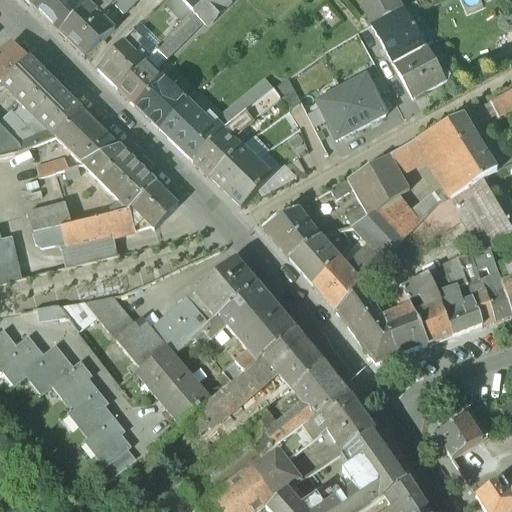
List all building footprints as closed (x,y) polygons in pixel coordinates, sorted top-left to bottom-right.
[(22,0),(33,11),(43,0),(22,0)] [(92,3),(89,0),(43,0),(33,11),(59,37),(92,3)] [(106,0),(97,0),(59,37),(85,62),(115,32),(99,18),(112,6),(106,0)] [(106,0),(112,6),(123,17),(134,6),(128,0),(106,0)] [(179,0),(193,14),(206,0),(179,0)] [(206,0),(193,14),(192,15),(203,26),(206,29),(235,0),(206,0)] [(370,0),(361,5),(373,28),(401,12),(394,0),(370,0)] [(411,30),(401,12),(373,28),(371,29),(384,51),(414,35),(411,30)] [(203,26),(192,15),(155,51),(166,63),(203,26)] [(414,35),(384,51),(393,69),(428,50),(418,33),(414,35)] [(134,36),(97,73),(116,91),(142,64),(136,58),(131,53),(141,43),(134,36)] [(0,45),(0,86),(2,88),(29,62),(3,40),(0,45)] [(428,50),(393,69),(404,91),(412,104),(448,84),(450,80),(448,76),(442,74),(441,75),(428,50)] [(148,59),(141,52),(136,58),(142,64),(145,62),(148,59)] [(29,62),(2,88),(20,106),(23,110),(49,82),(29,62)] [(142,64),(116,91),(135,109),(161,83),(164,79),(145,62),(142,64)] [(341,93),(361,132),(386,119),(366,80),(341,93)] [(80,112),(49,82),(23,110),(32,118),(34,120),(10,142),(15,147),(47,133),(54,140),(80,112)] [(161,83),(135,109),(158,131),(183,105),(164,86),(161,83)] [(288,83),(274,93),(281,103),(289,115),(301,107),(288,83)] [(256,107),(263,117),(281,103),(274,93),(256,107)] [(341,93),(316,106),(320,113),(326,125),(337,145),(361,132),(341,93)] [(511,93),(489,106),(497,120),(511,112),(511,93)] [(249,95),(226,114),(234,124),(256,107),(249,95)] [(183,105),(158,131),(192,165),(223,133),(225,131),(208,116),(204,120),(186,102),(183,105)] [(23,110),(20,106),(14,112),(26,123),(32,118),(23,110)] [(223,133),(192,165),(210,181),(239,152),(242,150),(231,140),(239,134),(240,135),(263,117),(256,107),(234,124),(225,131),(223,133)] [(119,151),(80,112),(54,140),(82,168),(83,168),(119,151)] [(314,130),(326,125),(320,113),(308,119),(314,130)] [(494,174),(462,120),(415,145),(427,165),(449,202),(481,183),(494,174)] [(10,142),(0,132),(0,161),(13,158),(54,140),(47,133),(15,147),(10,142)] [(239,152),(210,181),(225,196),(258,164),(259,162),(267,155),(254,141),(242,150),(239,152)] [(415,145),(390,159),(402,181),(427,165),(415,145)] [(155,187),(119,151),(83,168),(128,214),(131,211),(155,187)] [(390,159),(347,183),(350,189),(353,194),(361,210),(368,222),(379,215),(398,201),(409,193),(402,181),(390,159)] [(63,162),(52,167),(55,176),(68,172),(63,162)] [(258,164),(225,196),(241,212),(274,179),(258,164)] [(511,233),(497,210),(481,183),(449,202),(458,217),(462,224),(481,254),(490,252),(500,248),(508,245),(511,243),(511,233)] [(335,203),(353,194),(350,189),(346,192),(342,186),(329,193),(335,203)] [(155,187),(131,211),(149,229),(153,233),(177,208),(155,187)] [(398,201),(379,215),(405,243),(420,228),(398,201)] [(449,202),(439,208),(433,215),(442,228),(458,217),(449,202)] [(511,207),(509,203),(497,210),(511,233),(511,207)] [(63,207),(26,217),(32,238),(59,231),(69,228),(63,207)] [(345,219),(353,230),(368,222),(361,210),(345,219)] [(149,229),(131,211),(128,214),(133,233),(149,229)] [(320,240),(298,211),(262,232),(288,261),(320,240)] [(69,228),(59,231),(62,243),(64,251),(110,239),(133,233),(128,214),(69,228)] [(394,254),(405,243),(379,215),(368,222),(353,230),(369,250),(371,248),(372,249),(381,241),(394,254)] [(413,252),(462,224),(458,217),(442,228),(433,215),(420,228),(405,243),(413,252)] [(59,231),(32,238),(35,250),(62,243),(59,231)] [(342,234),(331,237),(342,254),(348,247),(342,234)] [(64,251),(59,252),(64,273),(116,260),(110,239),(64,251)] [(338,262),(320,240),(288,261),(312,289),(338,262)] [(369,250),(348,273),(361,288),(394,254),(381,241),(372,249),(371,248),(369,250)] [(0,244),(0,288),(19,284),(11,242),(0,244)] [(500,248),(506,263),(511,260),(511,258),(508,245),(500,248)] [(481,254),(471,257),(476,269),(493,263),(490,252),(481,254)] [(476,269),(471,257),(458,261),(467,287),(472,301),(482,327),(494,323),(482,283),(476,269)] [(457,260),(427,277),(437,296),(456,290),(467,287),(458,261),(457,260)] [(511,260),(506,263),(501,265),(506,277),(499,279),(502,285),(511,314),(511,260)] [(348,273),(338,262),(312,289),(335,315),(361,288),(348,273)] [(236,263),(194,297),(215,322),(257,288),(236,263)] [(427,277),(400,290),(404,300),(416,294),(425,310),(440,305),(437,296),(427,277)] [(511,316),(511,314),(502,285),(496,287),(492,278),(482,283),(494,323),(511,316)] [(296,334),(257,288),(215,322),(208,328),(193,341),(201,350),(226,328),(248,354),(235,365),(244,376),(296,334)] [(361,288),(335,315),(338,318),(367,299),(361,288)] [(404,300),(400,290),(395,299),(401,312),(409,309),(404,300)] [(456,290),(437,296),(440,305),(452,338),(482,327),(472,301),(461,305),(456,290)] [(194,297),(187,303),(208,328),(215,322),(194,297)] [(379,321),(367,299),(338,318),(375,367),(398,358),(380,321),(379,321)] [(112,301),(84,307),(97,322),(108,335),(127,319),(112,301)] [(187,303),(151,333),(166,350),(165,351),(171,359),(173,357),(193,341),(208,328),(187,303)] [(416,314),(412,315),(427,348),(452,338),(440,305),(425,310),(416,314)] [(78,337),(97,322),(84,307),(61,312),(69,323),(78,337)] [(401,312),(380,321),(398,358),(427,348),(412,315),(410,311),(409,309),(401,312)] [(39,328),(69,323),(61,312),(60,312),(56,311),(37,314),(39,328)] [(127,319),(108,335),(114,343),(133,327),(127,319)] [(133,327),(114,343),(139,372),(165,351),(166,350),(151,333),(141,321),(133,327)] [(322,366),(296,334),(244,376),(213,402),(197,415),(207,427),(210,430),(277,375),(293,394),(322,366)] [(0,372),(3,371),(16,352),(4,336),(0,339),(0,372)] [(16,352),(3,371),(18,389),(31,379),(43,361),(29,342),(16,352)] [(43,361),(31,379),(46,399),(57,390),(72,373),(56,351),(43,361)] [(213,402),(173,357),(171,359),(165,351),(139,372),(135,375),(180,429),(182,427),(197,415),(213,402)] [(293,394),(244,433),(264,457),(276,448),(326,410),(331,416),(351,402),(322,366),(293,394)] [(81,367),(72,373),(57,390),(70,407),(70,406),(92,389),(85,380),(89,377),(81,367)] [(97,396),(92,389),(70,406),(75,414),(72,416),(85,433),(107,415),(102,409),(106,405),(98,395),(97,396)] [(351,402),(331,416),(326,410),(276,448),(289,463),(322,437),(320,435),(326,431),(334,444),(337,442),(346,454),(375,435),(351,402)] [(114,424),(107,415),(85,433),(91,442),(88,444),(109,471),(128,456),(131,453),(119,436),(123,433),(115,423),(114,424)] [(207,427),(197,415),(182,427),(192,439),(207,427)] [(467,418),(436,438),(451,462),(483,441),(487,439),(484,435),(479,438),(467,418)] [(244,433),(180,485),(197,507),(264,457),(244,433)] [(375,435),(346,454),(354,466),(364,481),(353,488),(324,507),(316,511),(365,511),(385,499),(384,497),(408,482),(375,435)] [(483,441),(451,462),(466,485),(499,466),(483,441)] [(264,457),(197,507),(200,511),(260,511),(264,509),(266,511),(267,511),(289,491),(302,482),(289,463),(276,448),(264,457)] [(135,464),(128,456),(109,471),(107,472),(114,480),(126,471),(135,464)] [(364,481),(354,466),(342,473),(353,488),(364,481)] [(508,491),(511,490),(511,475),(502,482),(508,491)] [(427,511),(408,482),(384,497),(385,499),(392,510),(388,511),(427,511)] [(511,511),(511,490),(508,491),(502,482),(475,499),(483,511),(511,511)] [(305,511),(300,506),(296,501),(289,491),(267,511),(305,511)] [(316,496),(300,506),(305,511),(316,511),(324,507),(316,496)]
